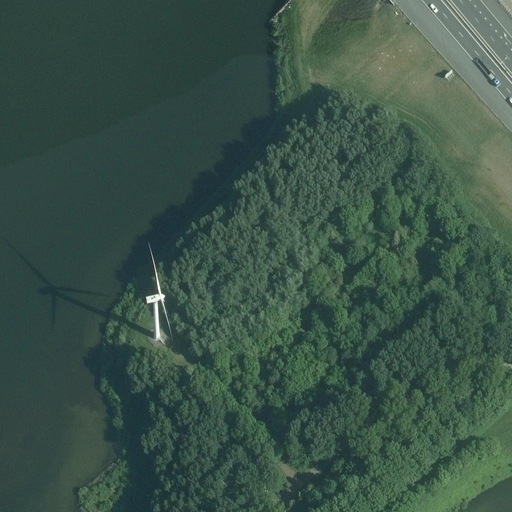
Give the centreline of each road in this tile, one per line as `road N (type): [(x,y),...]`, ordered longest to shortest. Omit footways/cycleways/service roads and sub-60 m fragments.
road 1 (unclassified): [(280,511),(440,370),(465,360),(511,368)]
road 2 (motorway): [(429,0),(511,96)]
